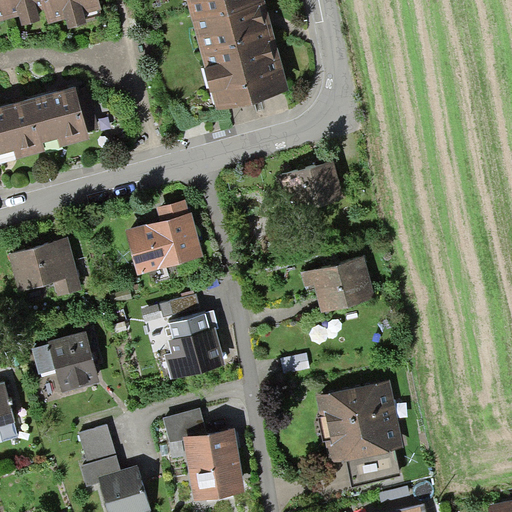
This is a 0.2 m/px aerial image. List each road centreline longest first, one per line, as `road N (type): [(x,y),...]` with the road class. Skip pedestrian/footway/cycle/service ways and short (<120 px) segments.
road 1 (residential): [(201,158),(230,268),(272,511)]
road 2 (residential): [(201,158),(309,128),(334,111),(343,89),(326,0)]
road 3 (residential): [(0,213),(201,158)]
